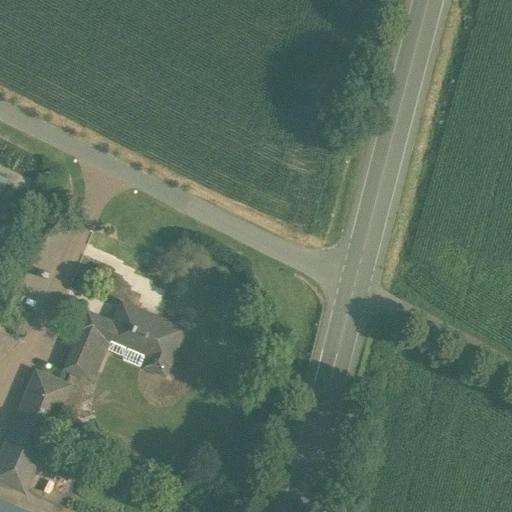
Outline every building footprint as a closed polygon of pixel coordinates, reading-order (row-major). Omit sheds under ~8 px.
[(89,316),(83,329),(105,339),(110,341),(112,337),(127,343),(126,347),(127,348),(150,358),(147,366),(146,367),(164,374),(182,332),(124,306),(115,327),(89,316)] [(89,377),(102,347),(105,339),(83,329),(67,368),(89,377)] [(126,347),(127,343),(112,337),(110,341),(105,339),(102,347),(123,357),(127,348),(126,347)] [(147,366),(150,358),(127,348),(123,357),(125,361),(141,368),(147,366)] [(67,387),(38,375),(0,463),(0,480),(23,491),(38,456),(67,387)] [(23,511),(0,502),(0,511),(23,511)]
